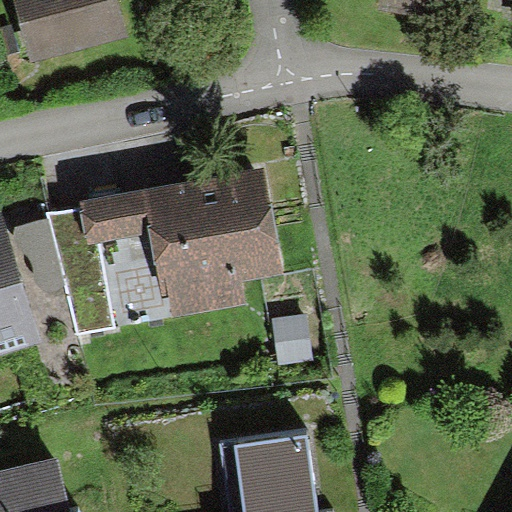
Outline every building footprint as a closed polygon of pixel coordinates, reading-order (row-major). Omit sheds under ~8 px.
[(109,0),(17,0),(30,45),(115,21),(109,0)] [(511,0),(401,0),(430,4),(430,0),(507,0),(505,15),(511,15),(511,0)] [(261,144),(69,176),(78,227),(152,215),(167,304),(241,292),(235,259),(279,252),(261,144)] [(0,203),(0,339),(36,329),(0,203)] [(46,338),(78,332),(58,210),(26,216),(46,338)] [(316,511),(303,407),(232,417),(244,511),(316,511)] [(58,511),(44,461),(0,473),(0,511),(58,511)]
